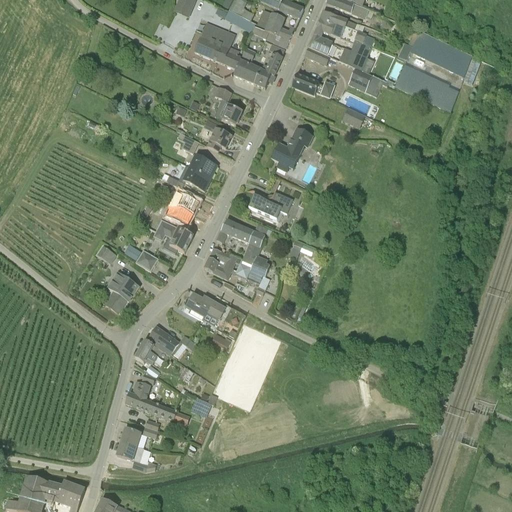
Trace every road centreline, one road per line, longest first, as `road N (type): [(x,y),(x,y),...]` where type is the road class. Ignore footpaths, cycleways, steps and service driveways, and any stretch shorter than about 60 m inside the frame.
road 1 (unclassified): [(511,421),(370,368),(247,309)]
road 2 (unclassified): [(272,106),(74,0)]
road 3 (residential): [(190,276),(272,106)]
road 4 (unclassified): [(86,511),(130,343)]
road 5 (residential): [(130,343),(0,248)]
